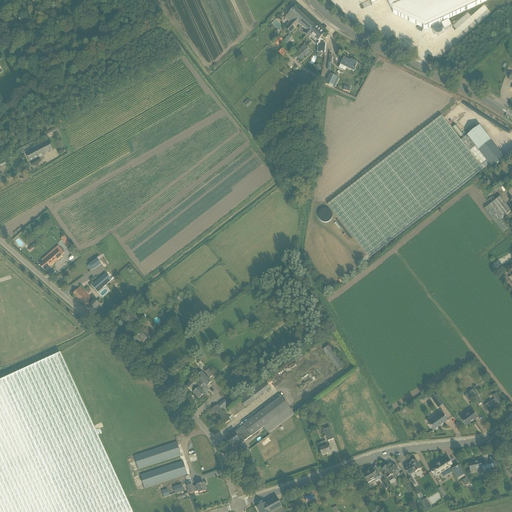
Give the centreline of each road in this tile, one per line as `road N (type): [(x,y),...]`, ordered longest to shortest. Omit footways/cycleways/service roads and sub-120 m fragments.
road 1 (unclassified): [(238,505),(207,432),(0,240)]
road 2 (unclassified): [(238,505),(376,456),(487,439),(511,422)]
road 3 (tertiary): [(511,115),(350,29),(313,0)]
